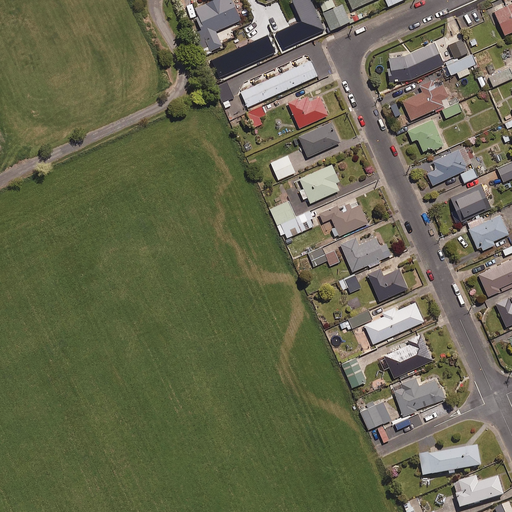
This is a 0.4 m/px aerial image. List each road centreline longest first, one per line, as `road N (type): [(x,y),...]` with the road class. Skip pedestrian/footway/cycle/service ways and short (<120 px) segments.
road 1 (residential): [(495,399),(348,67),(356,43),(451,0)]
road 2 (residential): [(383,449),(495,399)]
